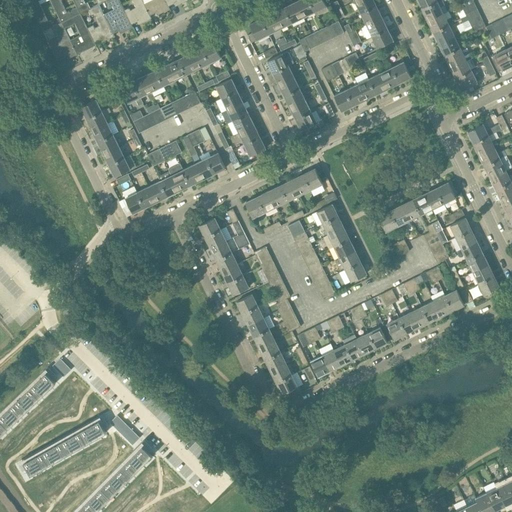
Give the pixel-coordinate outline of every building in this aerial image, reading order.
[(41,0),(27,0),(28,2),(43,31),(52,27),(54,26),(51,21),(49,22),(39,1),(41,0)] [(62,22),(80,13),(77,7),(71,10),(71,12),(69,13),(69,11),(67,12),(60,0),(51,0),(60,17),(62,22)] [(80,13),(89,9),(91,8),(88,3),(86,4),(83,0),(74,0),(77,7),(80,13)] [(132,24),(126,12),(125,9),(119,0),(107,0),(110,6),(112,5),(118,16),(107,21),(113,33),(115,32),(124,28),(125,31),(133,27),(132,24)] [(132,0),(136,7),(130,10),(130,9),(128,8),(125,10),(126,12),(132,24),(142,19),(144,22),(151,18),(150,15),(144,3),(142,0),(132,0)] [(150,15),(161,10),(162,13),(170,9),(169,6),(165,0),(142,0),(144,3),(150,15)] [(315,11),(309,0),(299,0),(296,2),(303,17),(315,11)] [(323,0),(309,0),(315,11),(327,5),(323,0)] [(333,2),(337,10),(341,8),(337,0),(333,2)] [(361,13),(376,5),(373,0),(358,0),(356,1),(361,13)] [(417,0),(419,4),(420,4),(422,8),(438,1),(436,0),(417,0)] [(426,18),(427,18),(428,20),(443,12),(440,7),(445,5),(442,0),(440,0),(438,1),(422,8),(424,13),(426,18)] [(296,2),(284,7),(292,22),(303,17),(296,2)] [(477,8),(475,3),(466,7),(463,9),(465,14),(477,8)] [(107,21),(99,4),(91,8),(89,9),(92,15),(94,14),(99,25),(95,27),(93,25),(87,27),(95,42),(105,37),(107,40),(115,36),(113,33),(107,21)] [(376,5),(361,13),(367,24),(382,17),(376,5)] [(284,7),(273,13),(280,28),(292,22),(284,7)] [(341,8),(337,10),(341,18),(345,16),(341,8)] [(465,14),(466,16),(468,19),(480,13),(477,8),(465,14)] [(430,27),(431,26),(433,32),(449,24),(443,12),(428,20),(429,22),(428,22),(430,27)] [(71,39),(78,54),(84,51),(83,48),(87,46),(88,49),(96,45),(95,42),(87,27),(80,13),(62,22),(65,28),(75,23),(81,34),(71,39)] [(273,13),(261,19),(269,34),(280,28),(273,13)] [(483,19),(480,13),(468,19),(471,25),(483,19)] [(511,22),(509,16),(503,18),(509,30),(511,27),(511,22)] [(388,28),(382,17),(367,24),(372,36),(388,28)] [(498,21),(503,32),(509,30),(503,18),(498,21)] [(257,39),(269,34),(261,19),(250,24),(257,39)] [(483,19),(471,25),(474,31),(485,25),(483,19)] [(344,32),(339,21),(333,23),(339,35),(344,32)] [(503,32),(498,21),(492,24),(496,31),(498,35),(503,32)] [(55,56),(58,61),(69,55),(70,58),(78,54),(71,39),(65,28),(62,22),(59,24),(54,26),(52,27),(54,32),(55,34),(57,32),(58,35),(48,40),(52,49),(55,56)] [(339,35),(333,23),(327,26),(333,38),(339,35)] [(348,33),(352,31),(348,24),(344,26),(348,33)] [(437,41),(438,41),(439,43),(454,35),(449,24),(433,32),(436,36),(435,37),(437,41)] [(498,35),(496,31),(492,24),(486,27),(492,38),(498,35)] [(333,38),(327,26),(322,29),(327,41),(333,38)] [(388,28),(372,36),(378,48),(393,40),(388,28)] [(327,41),(322,29),(316,32),(322,43),(327,41)] [(352,31),(348,33),(352,41),(354,45),(361,41),(360,37),(356,30),(353,32),(352,31)] [(322,43),(316,32),(311,34),(317,46),(322,43)] [(317,46),(311,34),(305,37),(310,49),(317,46)] [(441,50),(442,50),(445,55),(460,47),(454,35),(439,43),(440,45),(439,46),(441,50)] [(305,37),(299,40),(301,44),(302,45),(305,52),(310,49),(305,37)] [(295,38),(287,42),(289,47),(297,43),(295,38)] [(214,42),(202,48),(210,63),(225,55),(223,50),(219,52),(214,42)] [(289,47),(287,42),(279,46),(281,51),(289,47)] [(269,50),(265,43),(259,46),(263,53),(263,52),(266,58),(278,52),(275,47),(269,50)] [(398,49),(395,43),(383,48),(386,54),(398,49)] [(301,44),(294,48),(299,59),(307,55),(305,52),(302,45),(301,44)] [(448,64),(449,64),(450,66),(466,59),(460,47),(445,55),(447,59),(446,60),(448,64)] [(202,48),(191,53),(198,68),(210,63),(202,48)] [(511,58),(507,49),(492,56),(499,72),(506,68),(507,69),(511,67),(511,66),(511,65),(511,58)] [(379,50),(372,54),(374,58),(381,55),(379,50)] [(268,61),(273,73),(289,65),(294,62),(288,51),(268,61)] [(356,52),(350,55),(356,66),(362,64),(356,52)] [(179,59),(187,74),(198,68),(191,53),(179,59)] [(366,63),(374,58),(372,54),(364,58),(363,58),(366,63)] [(356,66),(350,55),(345,58),(350,69),(356,66)] [(168,64),(175,80),(187,74),(179,59),(168,64)] [(452,73),(453,73),(456,78),(471,70),(466,59),(450,66),(451,68),(450,69),(452,73)] [(304,62),(307,70),(312,68),(308,60),(304,62)] [(339,61),(333,63),(339,75),(345,72),(339,61)] [(404,61),(392,67),(400,82),(411,77),(404,61)] [(490,61),(484,64),(490,76),(496,73),(490,61)] [(333,63),(321,69),(327,81),(339,75),(333,63)] [(164,85),(175,80),(168,64),(156,70),(164,85)] [(273,73),(279,84),(294,77),(289,65),(273,73)] [(400,82),(392,67),(381,73),(388,88),(400,82)] [(312,68),(307,70),(311,78),(316,76),(312,68)] [(145,76),(152,91),(154,96),(166,90),(164,85),(156,70),(145,76)] [(230,76),(227,70),(216,75),(219,82),(230,76)] [(459,88),(460,87),(461,90),(468,86),(472,85),(477,82),(471,70),(456,78),(458,83),(457,83),(459,88)] [(381,73),(369,79),(377,94),(388,88),(381,73)] [(152,91),(145,76),(133,81),(141,97),(152,91)] [(300,88),(294,77),(279,84),(285,96),(300,88)] [(217,86),(222,98),(237,90),(232,78),(217,86)] [(213,79),(205,82),(207,87),(215,83),(213,79)] [(377,94),(369,79),(358,84),(365,99),(377,94)] [(119,91),(124,100),(127,99),(129,103),(136,99),(139,105),(143,103),(140,97),(141,97),(133,81),(121,87),(122,89),(119,91)] [(199,91),(207,87),(205,82),(197,86),(199,91)] [(315,85),(319,93),(323,91),(319,83),(315,85)] [(358,84),(346,90),(354,105),(365,99),(358,84)] [(95,92),(100,103),(110,99),(105,88),(95,92)] [(290,107),(305,100),(300,88),(285,96),(290,107)] [(121,102),(115,90),(109,93),(115,105),(121,102)] [(237,90),(222,98),(228,109),(243,102),(237,90)] [(342,111),(354,105),(346,90),(334,96),(342,111)] [(195,91),(189,94),(195,105),(201,102),(195,91)] [(327,99),(323,91),(319,93),(323,101),(327,99)] [(184,96),(190,108),(195,105),(189,94),(184,96)] [(184,111),(190,108),(184,96),(178,99),(184,111)] [(84,98),(79,100),(82,106),(87,104),(84,98)] [(87,104),(82,106),(81,107),(87,119),(102,111),(96,99),(87,104)] [(178,113),(184,111),(178,99),(173,102),(178,113)] [(290,107),(296,119),(311,111),(305,100),(290,107)] [(173,116),(178,113),(173,102),(167,105),(173,116)] [(243,102),(228,109),(233,120),(249,113),(243,102)] [(335,114),(329,103),(323,105),(329,117),(335,114)] [(161,107),(167,119),(173,116),(167,105),(161,107)] [(118,108),(122,116),(126,113),(122,106),(118,108)] [(156,110),(162,122),(167,119),(161,107),(156,110)] [(210,118),(215,116),(211,108),(206,110),(210,118)] [(156,124),(162,122),(156,110),(150,113),(156,124)] [(87,119),(93,130),(108,123),(102,111),(87,119)] [(317,123),(311,111),(296,119),(302,130),(317,123)] [(126,113),(122,116),(125,123),(130,121),(126,113)] [(145,116),(150,127),(156,124),(150,113),(145,116)] [(233,120),(239,132),(254,125),(249,113),(233,120)] [(470,138),(471,138),(473,142),(489,135),(496,131),(501,128),(507,126),(502,114),(496,117),(499,124),(486,130),(483,124),(468,131),(469,134),(468,134),(470,138)] [(139,118),(145,130),(150,127),(145,116),(139,118)] [(218,123),(215,116),(210,118),(214,126),(218,123)] [(139,133),(145,130),(139,118),(134,121),(139,133)] [(93,130),(98,141),(113,134),(108,123),(93,130)] [(254,125),(239,132),(245,144),(260,136),(254,125)] [(510,131),(507,126),(501,128),(504,134),(510,131)] [(133,139),(138,136),(134,129),(129,131),(133,139)] [(199,143),(205,141),(199,129),(194,132),(199,143)] [(221,141),(226,139),(222,131),(218,133),(221,141)] [(489,135),(473,142),(476,147),(475,147),(477,152),(478,151),(479,154),(494,146),(491,141),(499,137),(496,131),(489,135)] [(193,132),(182,137),(191,156),(197,154),(193,146),(199,143),(193,132)] [(119,146),(113,134),(98,141),(104,153),(119,146)] [(138,136),(133,139),(137,146),(141,144),(138,136)] [(260,136),(245,144),(251,155),(256,153),(257,152),(266,148),(260,136)] [(230,146),(226,139),(221,141),(225,149),(230,146)] [(176,140),(171,143),(176,154),(182,152),(176,140)] [(171,157),(176,154),(171,143),(165,146),(171,157)] [(124,157),(119,146),(104,153),(109,164),(124,157)] [(482,162),(483,161),(485,165),(507,155),(510,153),(508,148),(504,150),(497,153),(494,146),(479,154),(481,157),(480,157),(482,162)] [(159,149),(153,151),(159,163),(165,160),(159,149)] [(256,153),(259,159),(263,157),(267,155),(264,149),(263,149),(257,152),(256,153)] [(239,161),(233,150),(227,152),(233,164),(239,161)] [(153,166),(159,163),(153,151),(147,154),(153,166)] [(226,168),(218,152),(206,158),(214,173),(226,168)] [(488,174),(489,174),(490,177),(505,169),(511,166),(511,165),(507,155),(485,165),(487,169),(486,170),(488,174)] [(130,169),(124,157),(109,164),(115,176),(130,169)] [(206,158),(195,164),(202,179),(214,173),(206,158)] [(150,168),(148,164),(140,168),(142,172),(150,168)] [(202,179),(195,164),(183,169),(191,185),(202,179)] [(142,172),(140,168),(132,172),(134,176),(142,172)] [(303,174),(311,189),(323,183),(315,168),(303,174)] [(191,185),(183,169),(172,175),(180,190),(191,185)] [(493,185),(494,184),(496,188),(511,181),(511,180),(511,174),(509,176),(505,169),(490,177),(492,180),(491,180),(493,185)] [(159,177),(160,181),(168,196),(180,190),(172,175),(170,171),(159,177)] [(128,174),(117,179),(119,185),(131,179),(128,174)] [(292,179),(299,195),(311,189),(303,174),(292,179)] [(288,200),(299,195),(292,179),(280,185),(288,200)] [(168,196),(160,181),(149,186),(156,201),(168,196)] [(499,197),(500,196),(501,199),(511,194),(511,182),(511,181),(496,188),(498,192),(497,192),(499,197)] [(448,182),(437,188),(444,203),(456,197),(448,182)] [(288,200),(280,185),(269,191),(276,206),(288,200)] [(156,201),(149,186),(138,192),(145,207),(156,201)] [(425,193),(433,208),(444,203),(437,188),(425,193)] [(269,191),(257,196),(265,212),(276,206),(269,191)] [(120,201),(127,216),(145,207),(138,192),(126,198),(120,201)] [(421,214),(433,208),(425,193),(414,199),(421,214)] [(504,207),(505,207),(507,211),(511,208),(511,194),(501,199),(503,202),(502,203),(504,207)] [(253,217),(265,212),(257,196),(246,202),(253,217)] [(317,202),(320,207),(328,203),(326,198),(317,202)] [(421,214),(414,199),(402,205),(410,220),(421,214)] [(312,214),(318,225),(323,223),(338,215),(333,204),(312,214)] [(391,210),(398,225),(410,220),(402,205),(391,210)] [(239,220),(233,208),(227,211),(233,223),(239,220)] [(398,225),(391,210),(379,216),(386,231),(398,225)] [(462,210),(450,215),(453,220),(464,215),(462,210)] [(288,221),(296,218),(294,213),(286,217),(288,221)] [(453,220),(450,215),(450,214),(444,217),(447,223),(453,220)] [(329,234),(344,227),(338,215),(323,223),(329,234)] [(205,236),(221,229),(215,217),(200,225),(205,236)] [(451,224),(456,237),(472,229),(466,217),(457,222),(451,224)] [(238,235),(244,232),(239,220),(232,223),(238,235)] [(291,231),(302,225),(299,220),(288,225),(291,231)] [(279,221),(271,225),(273,229),(281,225),(279,221)] [(430,232),(435,229),(433,223),(427,226),(430,232)] [(266,233),(273,229),(271,225),(264,229),(266,233)] [(293,237),(305,231),(302,225),(291,231),(293,237)] [(334,246),(350,238),(344,227),(329,234),(334,246)] [(211,248),(226,241),(221,229),(205,236),(211,248)] [(424,235),(427,240),(438,235),(437,231),(435,229),(430,232),(424,235)] [(456,237),(462,248),(477,241),(472,229),(456,237)] [(305,231),(293,237),(296,242),(308,237),(305,231)] [(238,235),(243,247),(250,243),(244,232),(238,235)] [(429,246),(441,240),(438,235),(427,240),(429,246)] [(308,237),(296,242),(299,248),(310,242),(308,237)] [(355,250),(350,238),(334,246),(340,257),(355,250)] [(404,239),(398,242),(404,253),(410,251),(404,239)] [(444,246),(441,240),(429,246),(432,251),(444,246)] [(217,259),(232,252),(226,241),(211,248),(217,259)] [(462,248),(468,260),(483,252),(477,241),(462,248)] [(299,248),(302,253),(313,248),(310,242),(299,248)] [(398,256),(404,253),(398,242),(393,245),(398,256)] [(257,257),(269,252),(266,246),(254,252),(257,257)] [(435,257),(446,251),(444,246),(432,251),(435,257)] [(316,253),(313,248),(302,253),(304,259),(316,253)] [(346,269),(361,261),(355,250),(340,257),(346,269)] [(449,257),(446,251),(435,257),(438,263),(449,257)] [(232,252),(217,259),(222,271),(238,264),(232,252)] [(260,263),(271,257),(269,252),(257,257),(260,263)] [(483,252),(468,260),(473,271),(488,264),(483,252)] [(307,265),(319,259),(316,253),(304,259),(307,265)] [(262,269),(274,263),(271,257),(260,263),(262,269)] [(310,270),(321,264),(319,259),(307,265),(310,270)] [(361,261),(346,269),(351,281),(367,273),(361,261)] [(277,268),(274,263),(262,269),(265,274),(277,268)] [(222,271),(228,283),(243,275),(238,264),(222,271)] [(310,270),(312,276),(324,270),(321,264),(310,270)] [(473,271),(479,283),(494,275),(488,264),(473,271)] [(432,269),(438,280),(444,278),(438,266),(432,269)] [(268,280),(280,274),(277,268),(265,274),(268,280)] [(421,274),(424,281),(430,278),(432,283),(438,280),(432,269),(421,274)] [(315,281),(327,276),(324,270),(312,276),(315,281)] [(451,272),(455,280),(460,278),(456,270),(451,272)] [(282,280),(280,274),(268,280),(271,285),(282,280)] [(243,275),(228,283),(234,294),(249,287),(243,275)] [(494,275),(479,283),(485,294),(500,287),(494,275)] [(315,281),(318,287),(330,281),(327,276),(315,281)] [(415,277),(409,280),(415,292),(421,289),(415,277)] [(464,286),(460,278),(455,280),(459,288),(464,286)] [(273,291),(285,285),(282,280),(271,285),(273,291)] [(415,292),(409,280),(403,283),(409,295),(415,292)] [(321,293),(332,287),(330,281),(318,287),(321,293)] [(285,285),(273,291),(276,296),(288,291),(285,285)] [(335,293),(332,287),(321,293),(323,298),(335,293)] [(473,300),(467,288),(461,291),(467,303),(473,300)] [(386,292),(392,303),(398,300),(392,289),(386,292)] [(445,295),(452,310),(464,304),(457,289),(445,295)] [(279,302),(287,298),(291,296),(288,291),(276,296),(279,302)] [(237,301),(243,313),(262,303),(256,292),(252,294),(237,301)] [(386,306),(392,303),(386,292),(381,294),(386,306)] [(433,300),(441,316),(452,310),(445,295),(433,300)] [(290,304),(287,298),(279,302),(275,304),(278,310),(290,304)] [(429,321),(441,316),(433,300),(422,306),(429,321)] [(262,303),(243,313),(248,324),(264,317),(258,306),(262,304),(262,303)] [(293,309),(290,304),(278,310),(281,315),(293,309)] [(361,304),(356,307),(361,318),(367,315),(361,304)] [(418,327),(429,321),(422,306),(410,311),(418,327)] [(356,321),(361,318),(356,307),(350,309),(356,321)] [(284,321),(295,315),(293,309),(281,315),(284,321)] [(399,317),(406,333),(418,327),(410,311),(399,317)] [(298,320),(295,315),(284,321),(286,326),(298,320)] [(338,315),(333,318),(338,329),(344,327),(338,315)] [(254,336),(269,328),(264,317),(248,324),(254,336)] [(406,333),(399,317),(387,323),(395,339),(406,333)] [(338,329),(333,318),(327,320),(333,332),(338,329)] [(301,326),(298,320),(286,326),(289,332),(301,326)] [(315,326),(309,329),(315,341),(321,338),(315,326)] [(380,326),(368,332),(376,348),(388,342),(380,326)] [(260,347),(275,340),(269,328),(254,336),(260,347)] [(315,341),(309,329),(304,332),(310,343),(315,341)] [(357,338),(364,353),(376,348),(368,332),(357,338)] [(353,359),(364,353),(357,338),(355,334),(343,340),(345,344),(353,359)] [(265,359),(281,351),(275,340),(260,347),(265,359)] [(341,365),(353,359),(345,344),(334,349),(341,365)] [(341,365),(334,349),(322,355),(330,370),(341,365)] [(286,363),(281,351),(265,359),(271,370),(286,363)] [(308,362),(304,354),(299,356),(303,364),(308,362)] [(318,376),(330,370),(322,355),(310,361),(318,376)] [(60,358),(53,365),(64,376),(72,369),(60,358)] [(286,363),(271,370),(277,382),(298,371),(292,374),(286,363)] [(315,377),(309,366),(304,369),(309,380),(315,377)] [(277,382),(282,394),(290,390),(293,396),(300,392),(298,386),(304,383),(298,371),(292,374),(277,382)] [(46,372),(0,415),(0,435),(56,382),(46,372)] [(140,437),(117,414),(110,422),(133,445),(140,437)] [(99,419),(24,462),(31,474),(106,432),(99,419)] [(142,445),(75,511),(95,511),(152,455),(142,445)] [(505,505),(511,501),(511,492),(507,482),(497,487),(505,505)] [(495,510),(505,505),(497,487),(486,492),(495,510)] [(486,492),(476,497),(477,501),(478,500),(483,511),(490,511),(495,510),(486,492)] [(467,506),(470,511),(483,511),(478,500),(477,501),(476,497),(475,497),(477,500),(467,505),(467,506)] [(445,511),(438,498),(432,501),(437,511),(445,511)]
